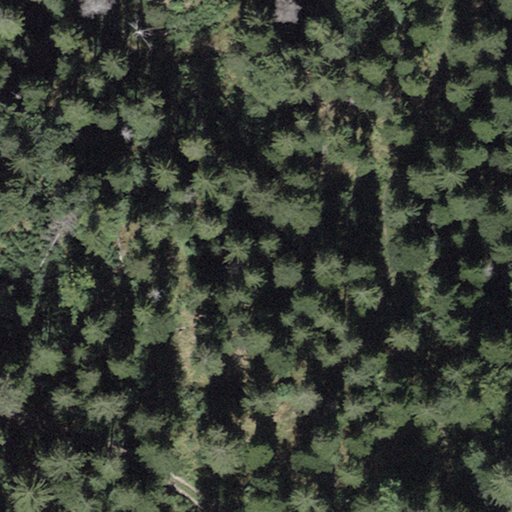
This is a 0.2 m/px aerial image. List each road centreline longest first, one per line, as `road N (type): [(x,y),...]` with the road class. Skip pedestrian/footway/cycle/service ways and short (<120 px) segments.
road 1 (track): [(496,511),(448,471),(432,364),(394,306),(385,265),(386,177),(435,113),(457,0)]
road 2 (track): [(0,411),(91,442),(213,511)]
